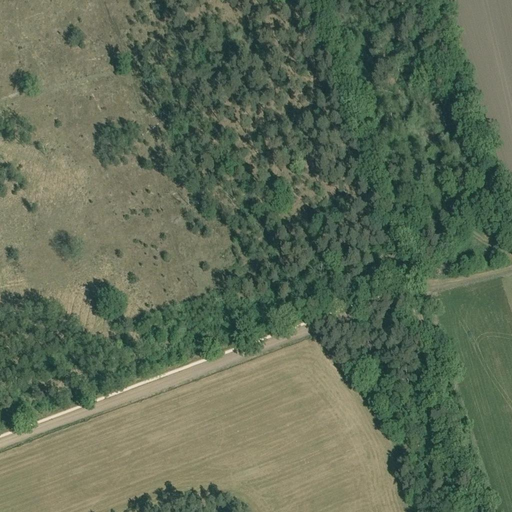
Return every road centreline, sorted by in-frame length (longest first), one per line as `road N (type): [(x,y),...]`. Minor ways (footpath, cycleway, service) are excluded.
road 1 (track): [(0,443),(409,292)]
road 2 (track): [(409,292),(307,0)]
road 3 (track): [(486,511),(409,292)]
